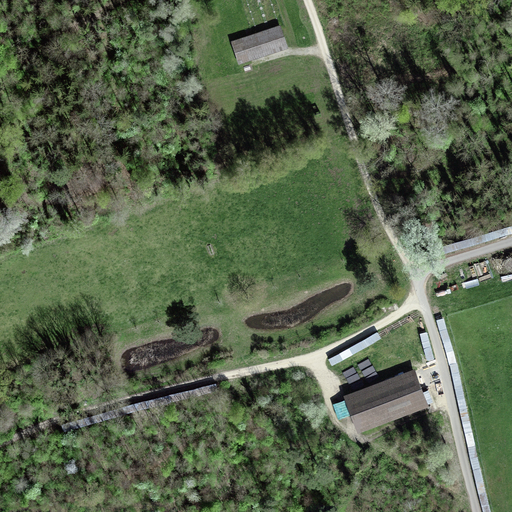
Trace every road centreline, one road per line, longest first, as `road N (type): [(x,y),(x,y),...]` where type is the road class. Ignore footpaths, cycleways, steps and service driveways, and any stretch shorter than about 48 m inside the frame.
road 1 (track): [(0,442),(132,398),(314,357),(400,313),(418,287)]
road 2 (track): [(418,287),(377,208),(304,0)]
